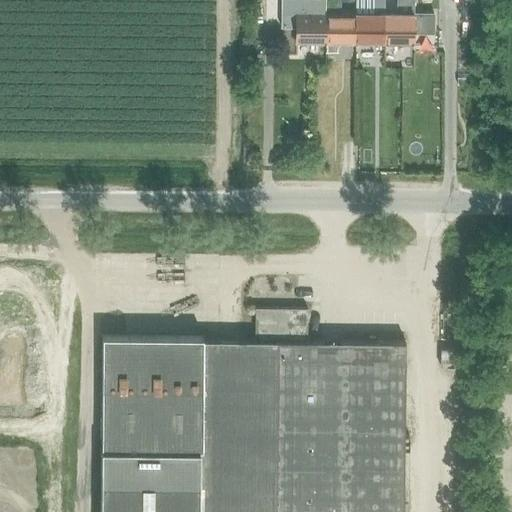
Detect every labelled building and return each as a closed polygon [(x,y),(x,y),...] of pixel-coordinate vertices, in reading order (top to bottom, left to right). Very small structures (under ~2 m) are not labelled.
[(325,43),(325,0),(280,0),(280,27),(295,27),(295,43),(325,43)] [(340,1),(340,0),(325,0),(325,43),(354,44),(354,13),(340,13),(340,1)] [(383,44),(383,0),(354,0),(354,2),(354,13),(354,44),(383,44)] [(396,0),(397,14),(384,14),(384,0),(383,0),(383,44),(411,44),(411,45),(412,45),(413,33),(433,33),(433,14),(412,13),(412,0),(396,0)] [(136,268),(191,266),(191,253),(136,255),(136,268)] [(403,511),(405,342),(306,341),(307,308),(255,308),(255,340),(202,340),(202,337),(102,336),(100,511),(403,511)] [(453,367),(453,350),(440,350),(440,367),(453,367)]
